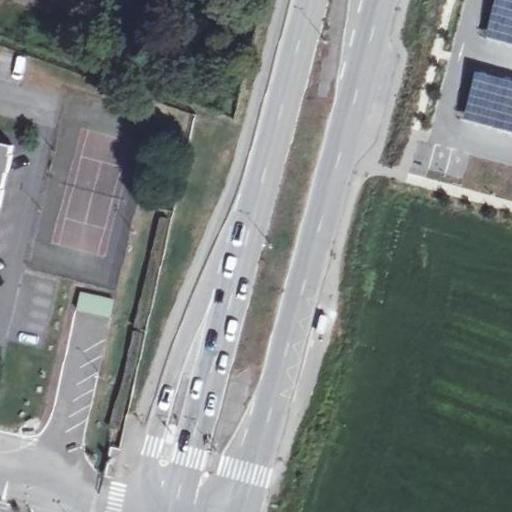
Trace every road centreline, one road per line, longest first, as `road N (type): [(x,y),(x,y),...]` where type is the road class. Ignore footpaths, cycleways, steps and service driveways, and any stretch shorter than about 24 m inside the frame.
road 1 (primary): [(213,511),(336,0)]
road 2 (primary): [(250,227),(196,309),(137,511)]
road 3 (primary): [(250,227),(169,511)]
road 4 (primary): [(305,0),(250,227)]
